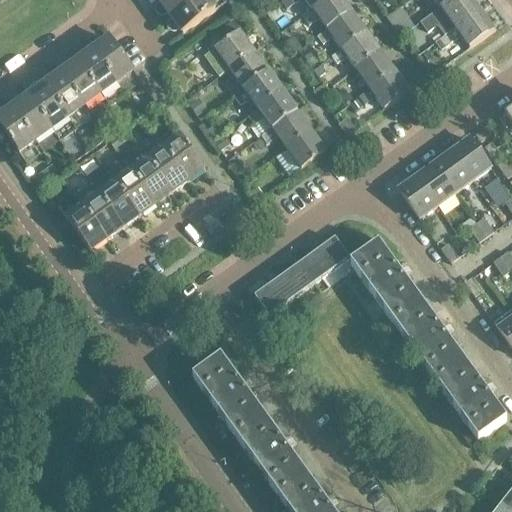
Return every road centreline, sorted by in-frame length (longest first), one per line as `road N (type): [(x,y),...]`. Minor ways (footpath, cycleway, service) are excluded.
road 1 (residential): [(358,511),(208,299)]
road 2 (residential): [(511,381),(365,183)]
road 3 (residential): [(129,356),(0,177)]
road 4 (residential): [(208,299),(365,183)]
road 5 (residential): [(237,511),(129,356)]
road 6 (residential): [(365,183),(511,76)]
road 7 (residential): [(0,96),(118,7),(113,0)]
